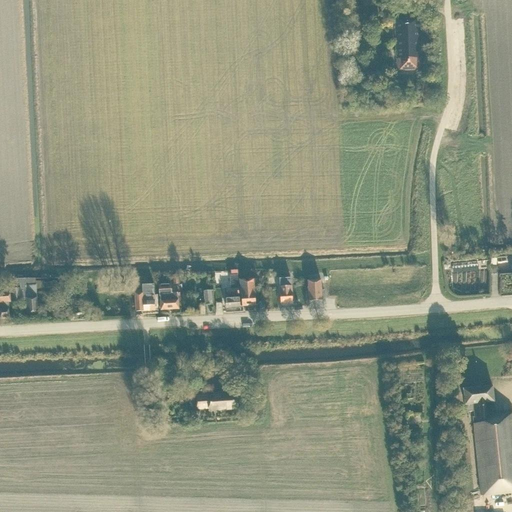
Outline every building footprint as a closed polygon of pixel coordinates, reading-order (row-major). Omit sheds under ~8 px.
[(397,71),(420,71),(420,59),(419,20),(395,20),(397,71)] [(237,277),(237,276),(230,276),(230,288),(226,288),(226,295),(225,295),(225,308),(240,307),(239,287),(238,287),(237,277)] [(26,279),(10,280),(11,301),(26,301),(27,316),(38,315),(37,298),(36,298),(36,289),(43,289),(42,283),(42,281),(35,282),(35,279),(26,279)] [(280,304),(291,303),(290,279),(279,279),(280,304)] [(240,295),(241,295),(242,306),(255,305),(254,280),(240,280),(240,295)] [(308,282),(309,302),(322,301),(320,281),(319,281),(314,281),(309,282),(308,282)] [(124,292),(124,284),(110,285),(110,293),(124,292)] [(142,290),(134,291),(135,312),(154,311),(153,284),(142,285),(142,290)] [(160,310),(178,309),(177,299),(176,293),(171,294),(170,284),(158,285),(159,296),(160,297),(160,300),(159,300),(160,310)] [(204,305),(212,304),(210,291),(203,291),(204,305)] [(8,302),(9,302),(8,292),(0,292),(0,319),(9,319),(8,302)] [(490,403),(493,402),(492,387),(463,390),(464,405),(466,405),(467,412),(474,411),(474,418),(472,418),(481,496),(511,492),(511,413),(492,416),(490,403)] [(196,396),(197,411),(208,410),(208,412),(237,410),(236,394),(196,396)] [(200,422),(199,411),(183,412),(184,423),(200,422)]
